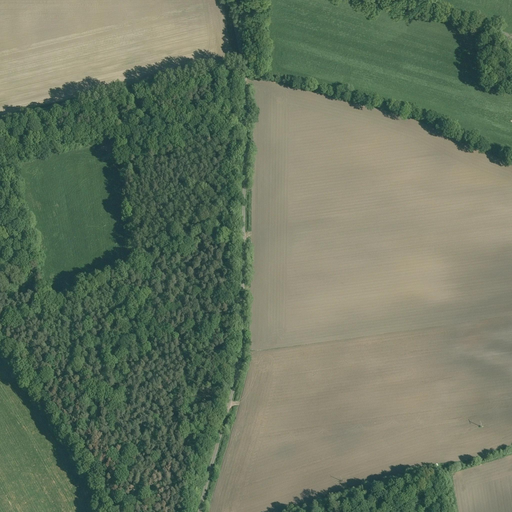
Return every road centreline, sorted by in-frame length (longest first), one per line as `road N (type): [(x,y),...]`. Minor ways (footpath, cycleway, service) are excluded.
road 1 (unclassified): [(229,0),(243,101),(241,313),(198,511)]
road 2 (track): [(242,77),(0,138)]
